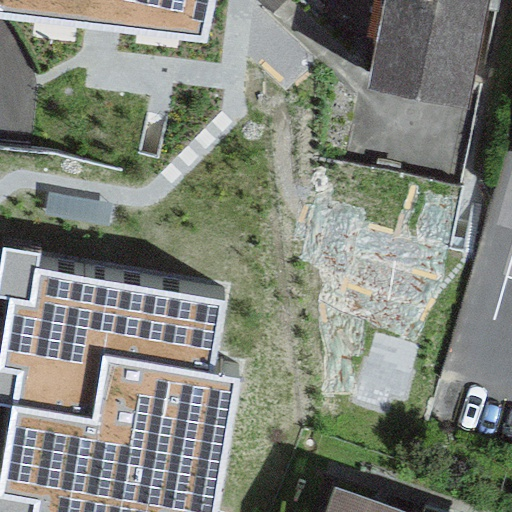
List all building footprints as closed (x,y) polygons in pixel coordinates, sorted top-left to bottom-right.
[(0,0),(0,17),(205,38),(213,0),(0,0)] [(465,97),(486,0),(381,0),(365,76),(465,97)] [(215,75),(275,103),(308,33),(248,4),(215,75)] [(220,511),(243,382),(212,376),(225,301),(37,270),(0,486),(0,511),(220,511)] [(431,511),(336,478),(323,511),(431,511)]
